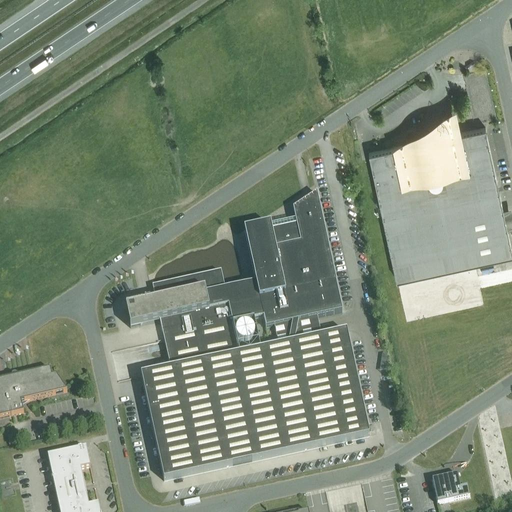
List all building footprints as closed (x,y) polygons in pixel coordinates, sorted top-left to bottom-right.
[(511,250),(485,128),(369,153),(397,280),(511,254),(511,250)] [(136,307),(126,309),(130,329),(140,327),(160,323),(170,371),(141,378),(164,482),(369,438),(347,333),(322,338),(278,348),(239,356),(233,327),(264,320),(266,330),(274,328),(317,319),(343,313),(325,231),(322,216),(319,205),(317,195),(292,211),(295,222),(271,227),(271,226),(245,232),(256,283),(225,290),(221,273),(152,288),(156,303),(136,307)] [(511,275),(500,278),(501,287),(503,296),(511,293),(511,275)] [(500,278),(480,282),(482,291),(501,287),(500,278)] [(501,287),(482,291),(484,300),(503,296),(501,287)] [(450,289),(430,293),(432,302),(452,298),(450,289)] [(430,293),(412,297),(416,315),(434,311),(432,302),(430,293)] [(511,293),(503,296),(505,305),(507,313),(511,312),(511,293)] [(503,296),(484,300),(485,309),(505,305),(503,296)] [(452,298),(432,302),(434,311),(454,307),(452,298)] [(505,305),(485,309),(487,318),(507,313),(505,305)] [(454,307),(434,311),(436,322),(456,318),(454,307)] [(434,311),(416,315),(419,326),(436,322),(434,311)] [(507,313),(487,318),(489,326),(509,322),(507,313)] [(456,318),(436,322),(439,334),(459,329),(456,318)] [(436,322),(419,326),(421,337),(439,334),(436,322)] [(509,322),(489,326),(491,335),(511,331),(509,322)] [(459,329),(439,334),(441,345),(461,341),(459,329)] [(511,335),(511,331),(491,335),(496,359),(511,348),(511,335)] [(439,334),(421,337),(424,349),(441,345),(439,334)] [(461,341),(441,345),(444,356),(464,352),(461,341)] [(441,345),(424,349),(426,360),(444,356),(441,345)] [(464,352),(444,356),(446,368),(466,363),(464,352)] [(444,356),(426,360),(429,371),(446,368),(444,356)] [(466,363),(446,368),(449,379),(451,390),(469,378),(466,363)] [(446,368),(429,371),(431,383),(449,379),(446,368)] [(21,404),(29,402),(67,393),(56,377),(52,378),(50,370),(18,378),(18,377),(17,377),(17,376),(16,376),(16,375),(15,375),(14,375),(13,376),(12,377),(12,378),(11,379),(12,379),(0,382),(0,420),(24,414),(21,404)] [(449,379),(431,383),(435,401),(451,390),(449,379)] [(14,435),(11,436),(7,437),(9,447),(16,445),(14,435)] [(89,507),(84,487),(81,471),(90,469),(86,449),(48,457),(59,511),(99,511),(98,505),(89,507)] [(459,476),(459,475),(447,478),(446,476),(446,478),(432,481),(437,506),(470,499),(467,488),(460,489),(457,476),(459,476)]
